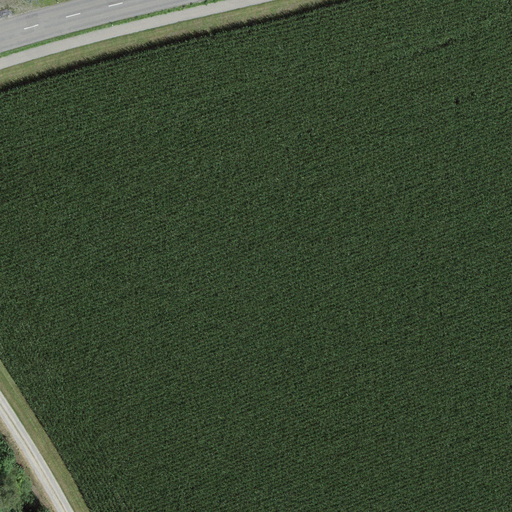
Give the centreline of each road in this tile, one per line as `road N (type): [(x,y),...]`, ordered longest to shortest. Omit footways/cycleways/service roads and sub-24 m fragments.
road 1 (tertiary): [(135,0),(0,37)]
road 2 (track): [(0,402),(65,511)]
